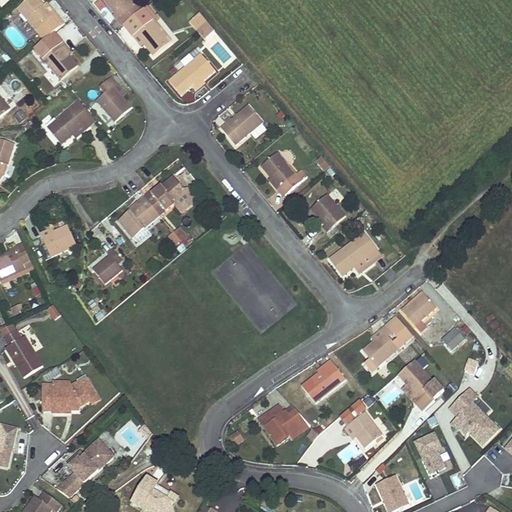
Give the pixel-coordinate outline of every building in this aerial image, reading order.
[(38,0),(28,0),(18,9),(45,41),(65,24),(56,14),(52,17),(43,7),(44,6),(38,0)] [(132,0),(103,0),(111,9),(118,4),(125,14),(119,19),(124,25),(141,12),(132,0)] [(43,7),(52,17),(56,14),(47,3),(44,6),(43,7)] [(118,4),(111,9),(115,14),(113,15),(123,27),(124,26),(124,25),(119,19),(125,14),(118,4)] [(145,16),(141,12),(124,25),(124,26),(134,37),(136,35),(144,44),(153,56),(170,42),(153,20),(145,27),(139,21),(145,16)] [(189,22),(205,40),(215,31),(200,13),(189,22)] [(136,35),(134,37),(141,47),(144,44),(136,35)] [(72,53),(63,42),(59,46),(69,57),(69,56),(72,53)] [(55,49),(43,60),(62,82),(78,67),(69,56),(69,57),(59,46),(55,49)] [(200,54),(168,81),(182,97),(192,88),(195,92),(206,83),(204,82),(216,72),(200,54)] [(105,95),(96,102),(114,124),(132,108),(123,97),(121,98),(113,88),(117,85),(111,78),(100,88),(105,95)] [(117,85),(113,88),(121,98),(123,97),(126,95),(117,85)] [(0,96),(0,118),(11,110),(0,96)] [(72,135),(93,117),(79,101),(48,128),(62,146),(73,136),(72,135)] [(227,125),(222,129),(236,146),(264,123),(249,106),(232,120),(231,118),(226,123),(227,125)] [(18,123),(27,118),(22,110),(13,116),(18,123)] [(96,121),(93,117),(72,135),(73,136),(75,138),(96,121)] [(288,119),(285,122),(290,128),(294,125),(288,119)] [(0,140),(0,162),(9,165),(15,145),(0,140)] [(279,153),(262,168),(271,179),(277,173),(286,184),(280,189),(286,196),(303,182),(297,174),(279,153)] [(325,162),(322,165),(327,171),(330,169),(325,162)] [(297,174),(303,182),(306,180),(299,172),(297,174)] [(277,173),(271,179),(276,184),(275,185),(279,190),(280,189),(286,184),(277,173)] [(160,184),(145,197),(161,216),(188,194),(173,176),(161,186),(160,184)] [(277,191),(283,198),(286,196),(280,189),(279,190),(277,191)] [(328,195),(311,210),(321,222),(327,216),(336,225),(346,217),(328,195)] [(161,216),(145,197),(139,201),(146,209),(135,218),(130,212),(118,221),(133,239),(134,238),(138,243),(150,233),(146,228),(161,216)] [(139,201),(134,206),(135,207),(130,212),(135,218),(146,209),(139,201)] [(327,216),(321,222),(324,226),(323,227),(328,232),(336,225),(327,216)] [(55,233),(43,239),(45,243),(52,258),(77,246),(68,226),(54,232),(55,233)] [(53,228),(35,237),(39,245),(45,243),(43,239),(55,233),(54,232),(53,228)] [(179,228),(174,233),(181,241),(186,236),(179,228)] [(174,233),(170,237),(176,244),(181,241),(174,233)] [(365,233),(330,258),(343,277),(355,268),(354,267),(378,250),(365,233)] [(11,252),(0,257),(0,280),(0,281),(33,267),(23,245),(10,251),(11,252)] [(122,261),(113,250),(109,253),(111,255),(118,264),(122,261)] [(359,274),(383,257),(378,250),(354,267),(355,268),(357,270),(359,274)] [(111,255),(92,270),(105,285),(123,271),(118,264),(111,255)] [(436,309),(423,294),(407,309),(415,318),(410,322),(415,328),(436,309)] [(19,305),(11,309),(13,314),(22,310),(19,305)] [(47,311),(54,321),(61,316),(54,306),(47,311)] [(407,309),(406,307),(401,311),(410,322),(415,318),(407,309)] [(413,337),(395,316),(385,326),(397,339),(393,342),(384,333),(374,342),(374,341),(363,351),(370,360),(364,365),(372,374),(413,337)] [(397,339),(385,326),(371,338),(374,341),(374,342),(384,333),(393,342),(397,339)] [(465,341),(455,330),(441,341),(451,353),(465,341)] [(18,332),(5,340),(10,347),(7,349),(25,379),(44,367),(26,338),(23,340),(18,332)] [(317,372),(318,373),(313,378),(301,386),(315,405),(337,387),(346,381),(331,361),(317,372)] [(438,388),(414,361),(397,376),(406,386),(407,386),(417,397),(421,393),(426,399),(438,388)] [(89,405),(91,407),(99,403),(87,382),(79,387),(78,385),(72,389),(64,393),(53,393),(53,388),(42,388),(42,413),(52,413),(52,416),(66,416),(66,414),(71,413),(80,414),(80,410),(89,405)] [(426,399),(421,393),(417,397),(407,386),(406,386),(404,389),(418,405),(426,399)] [(389,406),(401,393),(395,387),(382,400),(389,406)] [(464,438),(469,434),(483,448),(501,429),(474,403),(479,397),(470,388),(448,411),(456,418),(450,425),(464,438)] [(263,429),(285,413),(279,405),(258,421),(263,429)] [(295,437),(309,426),(292,407),(285,413),(263,429),(277,447),(289,438),(293,435),(295,437)] [(382,436),(365,414),(353,423),(349,426),(357,436),(356,437),(365,449),(382,436)] [(353,423),(350,419),(342,425),(353,439),(356,437),(357,436),(349,426),(353,423)] [(26,460),(13,458),(19,428),(0,423),(0,467),(23,472),(26,460)] [(229,435),(232,446),(244,442),(241,432),(229,435)] [(428,478),(447,471),(440,451),(443,450),(437,433),(415,441),(428,478)] [(68,500),(101,471),(92,460),(100,454),(90,442),(65,464),(73,474),(57,488),(68,500)] [(403,456),(400,465),(409,468),(413,460),(403,456)] [(151,476),(134,502),(144,508),(147,505),(156,511),(157,509),(162,511),(169,511),(170,511),(176,511),(175,505),(177,502),(171,498),(174,493),(165,487),(166,485),(151,476)] [(398,476),(376,483),(385,511),(394,511),(409,507),(398,476)] [(51,511),(53,510),(55,511),(57,511),(62,506),(45,493),(40,500),(36,498),(25,511),(51,511)] [(171,498),(177,502),(180,497),(174,493),(171,498)] [(209,511),(211,508),(204,503),(199,511),(198,511),(209,511)]
